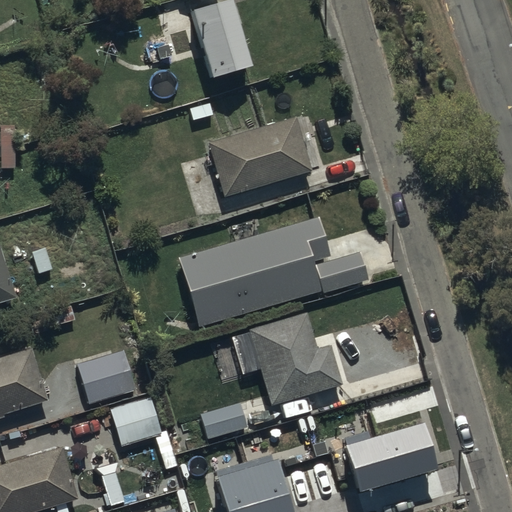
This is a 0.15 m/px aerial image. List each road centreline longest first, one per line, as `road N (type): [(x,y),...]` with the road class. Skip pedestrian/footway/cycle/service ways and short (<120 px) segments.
road 1 (residential): [(499,511),(349,0)]
road 2 (residential): [(511,115),(471,0)]
